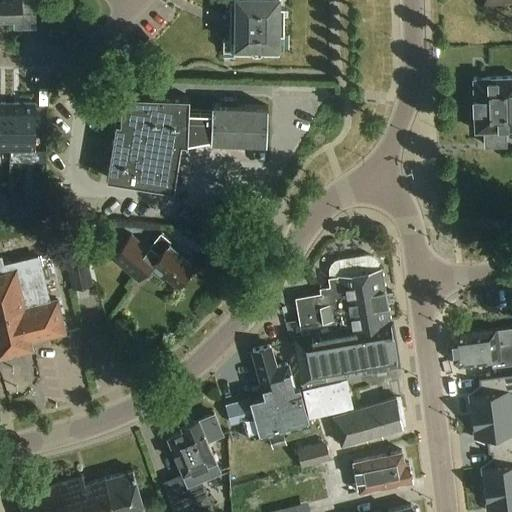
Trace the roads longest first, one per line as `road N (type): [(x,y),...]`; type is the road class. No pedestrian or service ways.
road 1 (tertiary): [(0,450),(102,422),(171,386),(230,334),(312,218),(346,192),(383,179)]
road 2 (tertiary): [(446,511),(420,281)]
road 3 (tertiary): [(383,179),(411,78),(409,0)]
road 4 (residential): [(0,60),(99,41),(140,0)]
